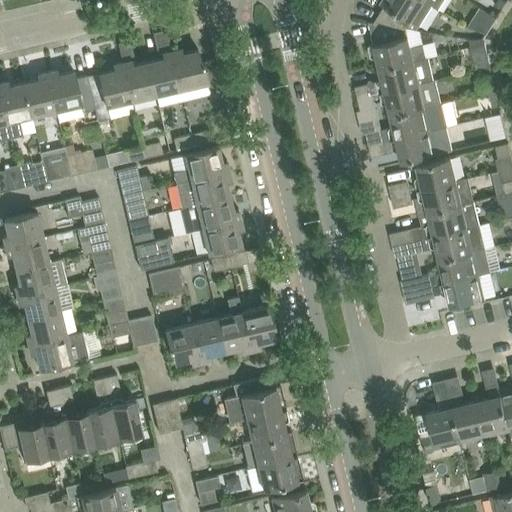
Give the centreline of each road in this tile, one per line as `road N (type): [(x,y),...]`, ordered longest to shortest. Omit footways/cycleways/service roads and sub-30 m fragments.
road 1 (tertiary): [(244,0),(329,375)]
road 2 (tertiary): [(369,364),(288,0)]
road 3 (residential): [(405,355),(328,31),(336,0)]
road 4 (tertiary): [(400,511),(369,364)]
road 5 (tertiary): [(329,375),(360,511)]
